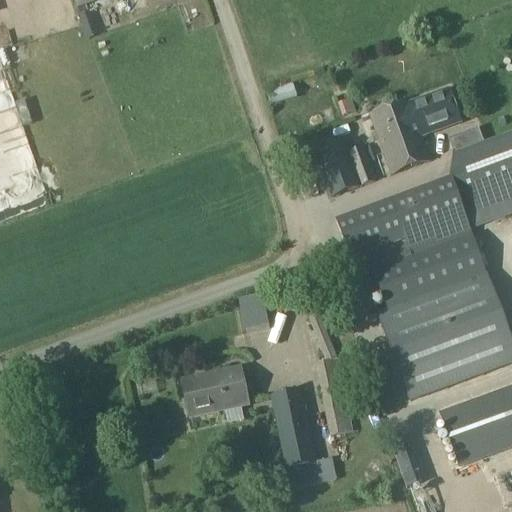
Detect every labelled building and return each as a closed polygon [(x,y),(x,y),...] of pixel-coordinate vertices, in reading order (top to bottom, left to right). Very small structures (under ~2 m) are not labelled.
[(73,0),(77,11),(108,0),(73,0)] [(80,17),(84,27),(89,39),(98,36),(90,13),(80,17)] [(407,103),(370,116),(391,177),(428,164),(420,140),(459,126),(448,93),(408,107),(407,103)] [(348,114),(334,121),(341,133),(354,125),(348,114)] [(349,263),(365,257),(385,309),(374,314),(408,403),(511,364),(511,363),(511,347),(465,218),(511,200),(511,134),(453,156),(449,181),(335,224),(349,263)] [(346,142),(311,154),(327,202),(376,183),(363,148),(349,154),(346,142)] [(0,176),(2,181),(26,172),(22,159),(0,167),(0,176)] [(329,439),(352,434),(337,362),(314,366),(329,439)] [(199,382),(199,379),(182,382),(189,420),(217,414),(217,411),(243,405),(237,374),(199,382)] [(138,398),(158,394),(155,383),(136,387),(138,398)] [(511,387),(440,415),(460,468),(511,447),(511,387)] [(299,392),(271,398),(286,472),(285,473),(288,492),(336,482),(331,461),(314,464),(299,392)]
